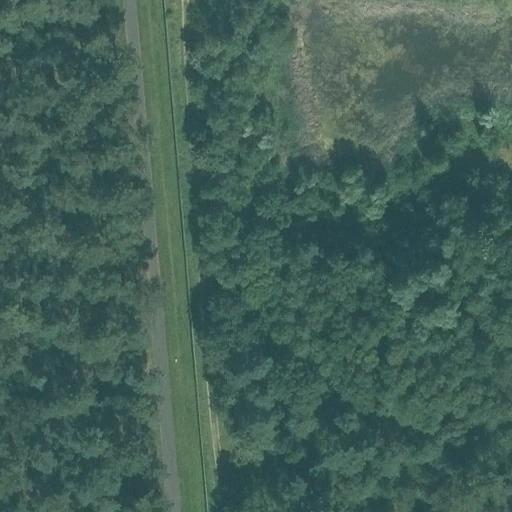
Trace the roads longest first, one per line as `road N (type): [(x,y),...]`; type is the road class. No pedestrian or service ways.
road 1 (track): [(239,511),(214,197)]
road 2 (track): [(214,197),(196,0)]
